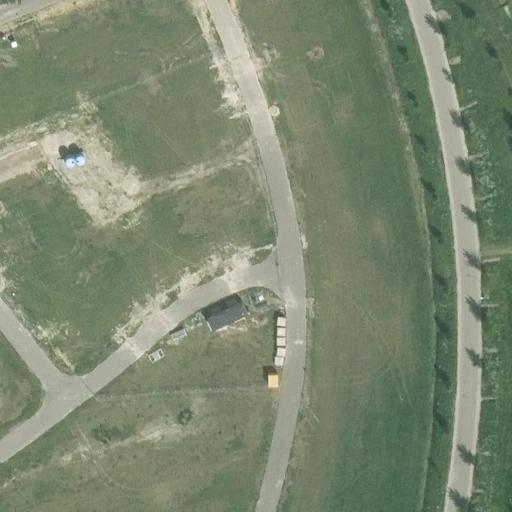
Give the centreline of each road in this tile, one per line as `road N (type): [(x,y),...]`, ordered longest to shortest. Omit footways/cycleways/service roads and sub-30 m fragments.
road 1 (unclassified): [(454,511),(468,372),(466,232),(414,0)]
road 2 (residential): [(293,265),(268,144),(214,0)]
road 3 (residential): [(70,400),(163,320),(219,285),(293,265)]
road 4 (residential): [(266,511),(297,342),(293,265)]
